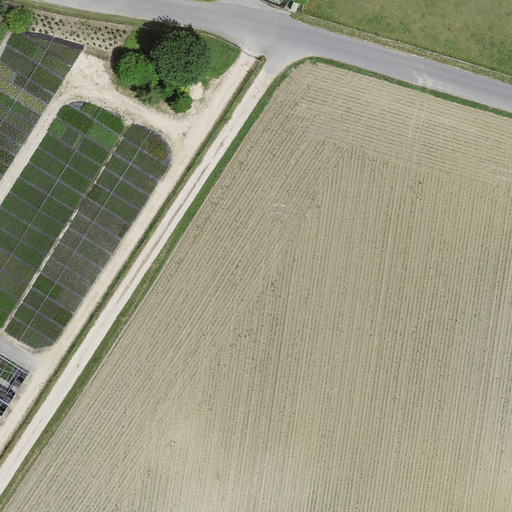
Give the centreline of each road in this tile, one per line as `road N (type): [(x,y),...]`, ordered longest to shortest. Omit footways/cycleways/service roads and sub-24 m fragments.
road 1 (track): [(0,472),(303,31)]
road 2 (unclassified): [(511,94),(303,31),(116,0)]
